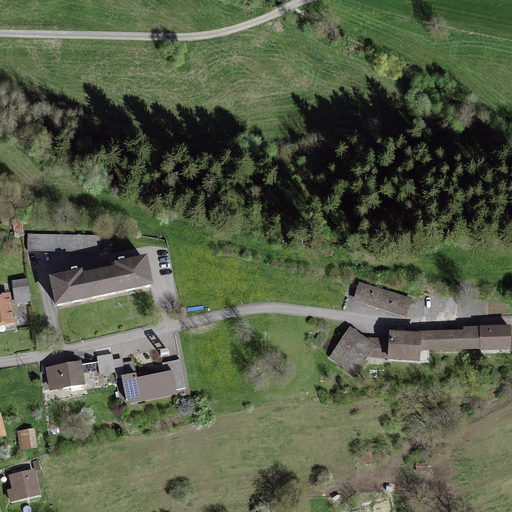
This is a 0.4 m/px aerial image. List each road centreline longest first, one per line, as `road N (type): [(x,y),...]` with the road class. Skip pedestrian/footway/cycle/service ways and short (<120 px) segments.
road 1 (residential): [(0,361),(263,309),(339,317)]
road 2 (unclassified): [(306,0),(210,34),(0,32)]
